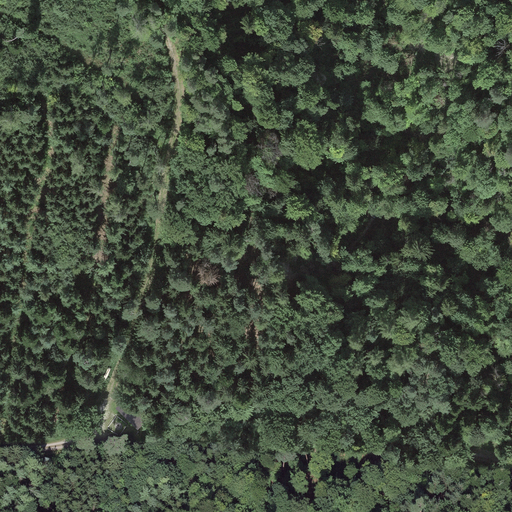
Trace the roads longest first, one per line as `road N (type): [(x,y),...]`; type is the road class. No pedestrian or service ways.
road 1 (track): [(154,0),(174,68),(153,267),(100,442)]
road 2 (track): [(0,450),(100,442),(223,511)]
road 3 (track): [(372,511),(465,456),(511,478)]
